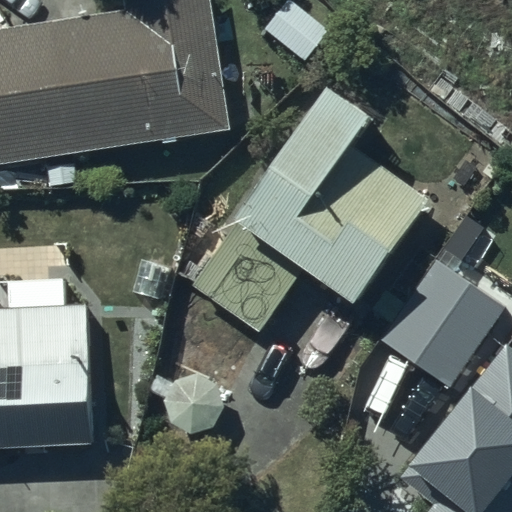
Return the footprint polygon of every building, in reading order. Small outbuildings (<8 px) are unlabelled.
[(0,152),(164,128),(165,134),(184,131),(183,125),(235,117),(217,0),(131,0),(132,0),(0,19),(0,152)] [(333,22),(303,0),(282,0),(267,21),(309,53),(333,22)] [(332,65),(240,199),(365,286),(432,189),(352,133),(378,96),(332,65)] [(310,256),(244,209),(197,276),(263,323),(310,256)] [(508,294),(435,248),(382,331),(455,377),(508,294)] [(0,436),(95,434),(90,294),(0,296),(0,436)] [(511,511),(511,335),(508,332),(482,366),(478,363),(417,445),(426,452),(412,471),(437,490),(420,511),(511,511)] [(188,427),(191,427),(195,428),(196,428),(199,427),(202,427),(205,426),(207,425),(210,424),(212,423),(214,422),(217,420),(219,418),(220,416),(222,414),(223,411),(225,409),(226,406),(226,404),(227,401),(227,398),(227,396),(227,393),(227,390),(226,388),(225,385),(224,382),(223,380),(221,378),(220,376),(218,374),(216,372),(213,370),(211,369),(209,368),(206,367),(203,366),(201,365),(198,365),(195,365),(193,365),(190,365),(187,366),(185,367),(182,368),(180,369),(177,371),(175,373),(173,375),(171,377),(170,379),(168,381),(167,384),(166,386),(165,389),(165,391),(165,394),(164,397),(165,400),(165,402),(166,405),(167,408),(168,410),(169,412),(171,415),(172,417),(174,419),(176,421),(178,422),(181,424),(183,425),(186,426),(188,427)]
